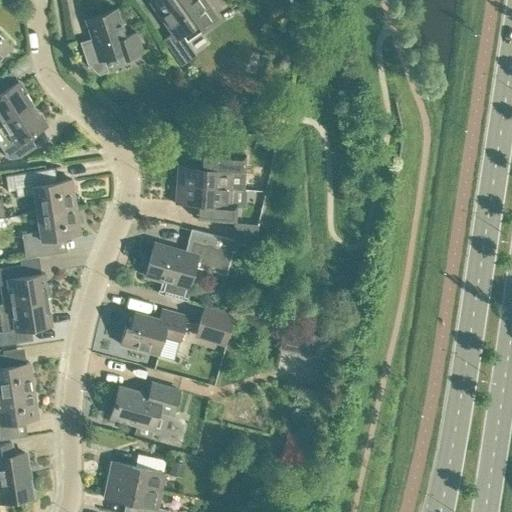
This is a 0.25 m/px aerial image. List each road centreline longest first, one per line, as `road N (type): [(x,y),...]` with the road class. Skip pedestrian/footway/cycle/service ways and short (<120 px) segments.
road 1 (residential): [(65,511),(74,368),(130,187),(121,153),(51,83),(32,0)]
road 2 (primary): [(511,47),(438,511)]
road 3 (primary): [(482,511),(511,320)]
